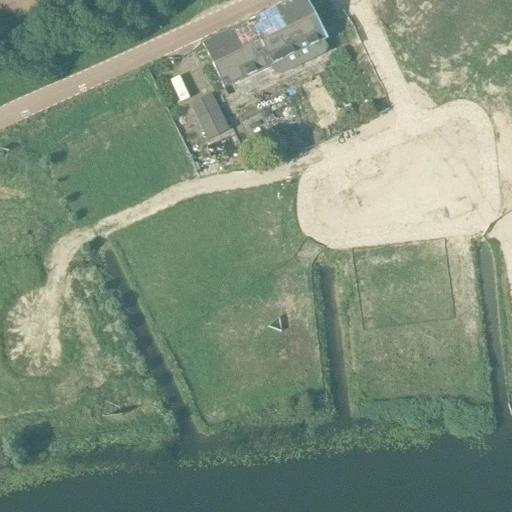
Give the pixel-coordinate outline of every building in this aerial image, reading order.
[(305,9),(254,34),(279,84),(302,72),(303,75),(318,67),(317,65),(330,58),(330,59),(332,58),(307,8),(305,9)] [(213,54),(211,55),(236,105),(238,104),(279,84),(254,34),(213,55),(213,54)] [(88,116),(80,120),(88,137),(96,133),(98,137),(113,130),(115,135),(149,120),(148,118),(151,117),(147,106),(144,108),(139,97),(132,101),(127,91),(116,96),(115,95),(102,100),(103,102),(85,110),(88,116)] [(217,109),(195,120),(206,141),(228,131),(217,109)] [(442,282),(363,290),(370,349),(401,346),(398,322),(408,309),(445,306),(457,304),(457,302),(444,304),(443,293),(455,291),(455,289),(443,291),(442,282)] [(284,300),(247,304),(255,378),(291,374),(284,300)]
